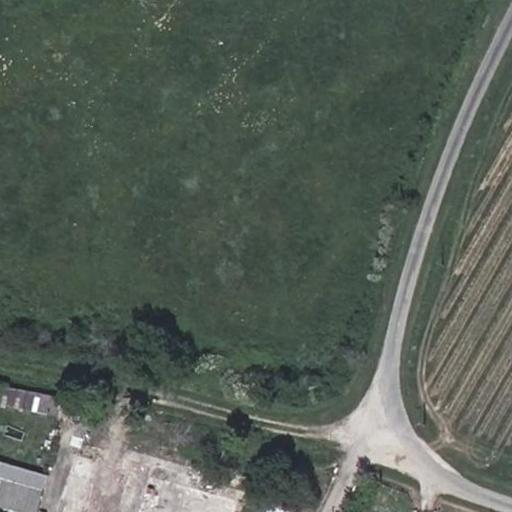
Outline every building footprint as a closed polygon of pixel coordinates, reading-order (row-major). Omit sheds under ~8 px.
[(77,408),(79,398),(8,382),(3,400),(89,420),(91,411),(77,408)] [(134,460),(137,448),(86,433),(82,444),(134,460)] [(72,473),(146,487),(154,454),(137,448),(134,460),(82,444),(72,473)] [(167,511),(243,511),(248,499),(195,482),(199,468),(154,454),(146,487),(72,473),(59,511),(125,511),(130,500),(151,506),(167,511)] [(0,494),(41,508),(48,484),(0,468),(0,494)] [(125,511),(148,511),(151,506),(130,500),(125,511)]
